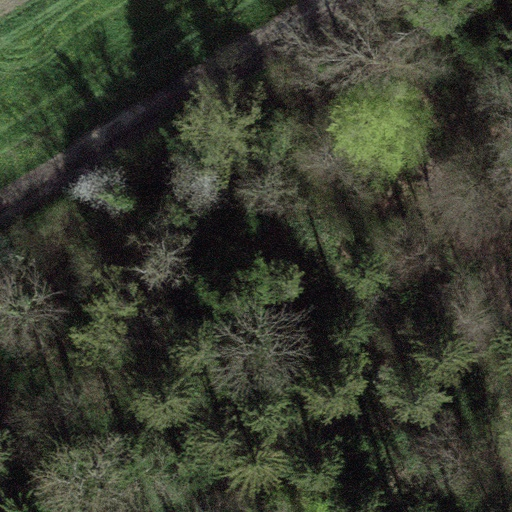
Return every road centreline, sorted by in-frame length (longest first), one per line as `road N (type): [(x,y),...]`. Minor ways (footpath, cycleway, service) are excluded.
road 1 (track): [(0,203),(323,0)]
road 2 (track): [(346,0),(511,277)]
